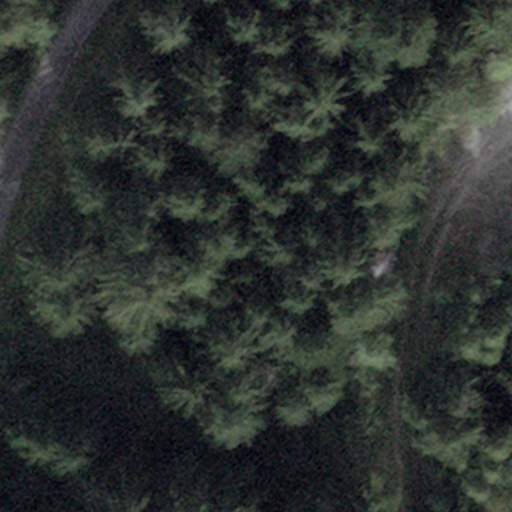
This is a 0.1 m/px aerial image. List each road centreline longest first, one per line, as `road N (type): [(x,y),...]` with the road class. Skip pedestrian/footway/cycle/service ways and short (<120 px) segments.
road 1 (track): [(410,511),(416,319),(438,205),(487,99),(511,68)]
road 2 (track): [(100,0),(0,189)]
